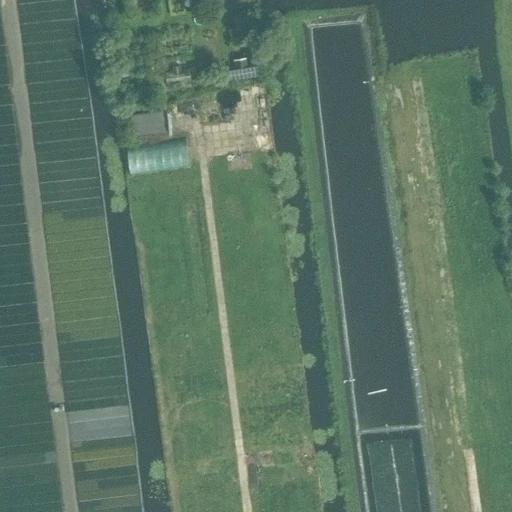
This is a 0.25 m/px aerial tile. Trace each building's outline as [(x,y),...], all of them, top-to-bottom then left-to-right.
[(232,29),(235,41),(255,36),(249,12),(236,15),(239,27),(232,29)] [(234,60),(236,68),(226,70),(228,78),(228,81),(259,75),(258,72),(257,65),(248,66),(246,58),(234,60)] [(173,71),(165,72),(166,84),(190,81),(189,69),(181,70),(180,66),(173,67),(173,71)] [(196,97),(200,124),(220,121),(216,94),(196,97)] [(129,118),(132,137),(164,132),(161,113),(129,118)] [(126,149),(130,176),(188,166),(184,139),(126,149)] [(128,180),(131,197),(198,187),(196,171),(128,180)]
